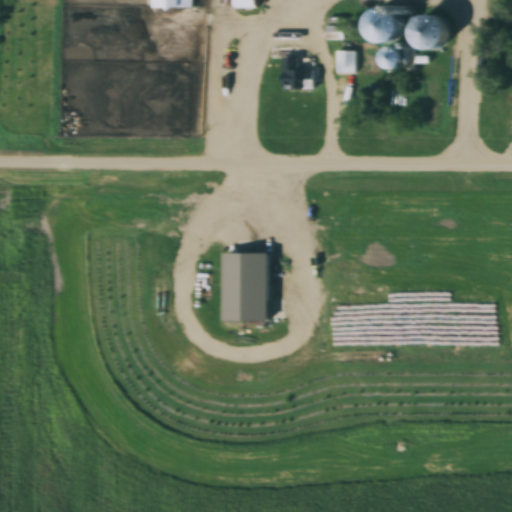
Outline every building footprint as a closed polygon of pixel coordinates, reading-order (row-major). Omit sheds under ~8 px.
[(238,0),(238,11),(259,11),(258,0),(238,0)] [(439,16),(417,23),(427,52),(449,45),(439,16)] [(339,74),(357,74),(357,53),(339,53),(339,74)] [(317,90),(317,70),(301,70),(301,58),(286,58),(286,90),(317,90)] [(227,255),(227,322),(271,322),(271,255),(227,255)]
